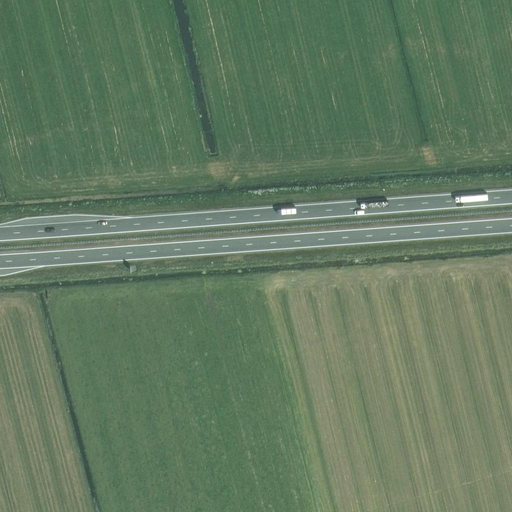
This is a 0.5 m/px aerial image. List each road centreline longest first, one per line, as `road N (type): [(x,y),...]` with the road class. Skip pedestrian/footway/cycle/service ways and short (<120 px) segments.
road 1 (trunk): [(511,197),(0,234)]
road 2 (trunk): [(0,262),(511,226)]
